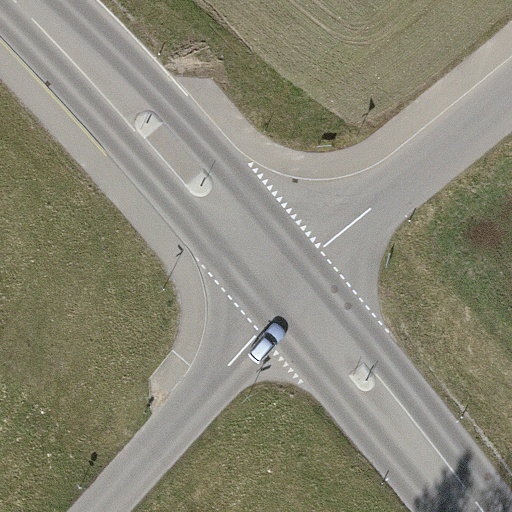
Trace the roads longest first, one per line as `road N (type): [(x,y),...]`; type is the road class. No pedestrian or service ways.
road 1 (tertiary): [(291,290),(174,154),(21,0)]
road 2 (unclassified): [(291,290),(360,220),(511,94)]
road 3 (unclassified): [(291,290),(101,511)]
road 4 (tertiary): [(291,290),(463,511)]
